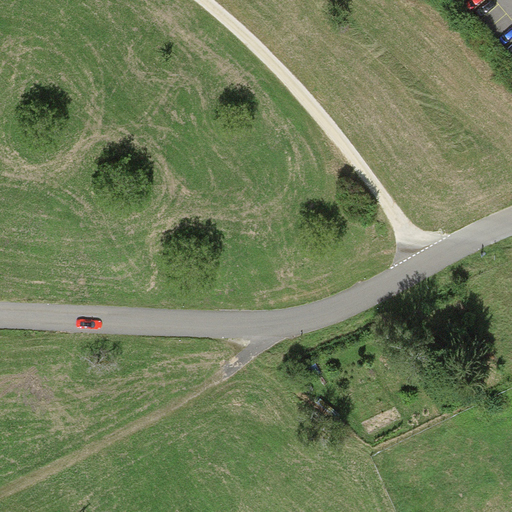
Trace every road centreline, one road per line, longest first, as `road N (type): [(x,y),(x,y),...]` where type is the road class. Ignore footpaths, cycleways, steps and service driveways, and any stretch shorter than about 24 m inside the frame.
road 1 (tertiary): [(511,221),(321,313),(261,327),(0,318)]
road 2 (track): [(420,260),(371,182),(270,59),(197,0)]
road 3 (track): [(261,327),(249,348),(178,403),(0,490)]
